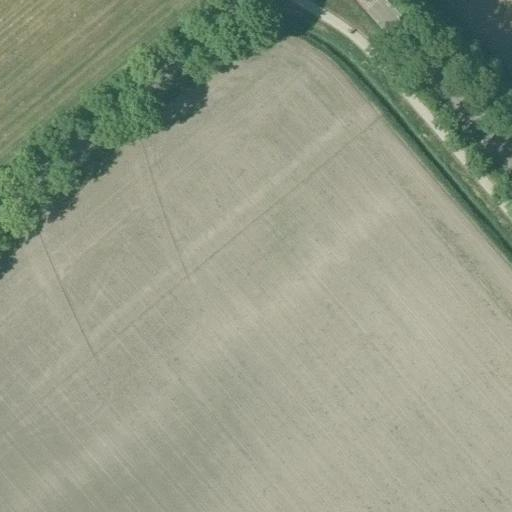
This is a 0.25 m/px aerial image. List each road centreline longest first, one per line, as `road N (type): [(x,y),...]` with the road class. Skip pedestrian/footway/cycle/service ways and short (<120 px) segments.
road 1 (tertiary): [(0,208),(252,0)]
road 2 (tertiary): [(511,170),(368,0)]
